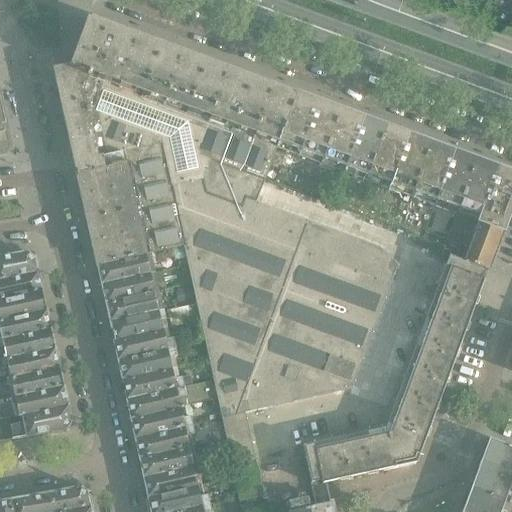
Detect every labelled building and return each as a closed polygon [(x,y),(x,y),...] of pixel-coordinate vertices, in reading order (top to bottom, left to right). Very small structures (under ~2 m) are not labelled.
[(83,89),(90,73),(108,26),(89,19),(72,66),(54,70),(65,118),(89,113),(83,89)] [(155,43),(108,26),(90,73),(137,90),(155,43)] [(202,61),(155,43),(137,90),(184,108),(202,61)] [(249,78),(202,61),(184,108),(232,126),(249,78)] [(348,75),(367,81),(371,69),(353,63),(348,75)] [(377,247),(305,221),(257,203),(266,176),(269,168),(276,149),(278,143),(232,126),(184,108),(137,90),(90,73),(83,89),(89,113),(92,128),(101,168),(77,174),(98,266),(145,256),(184,247),(188,266),(195,295),(196,304),(206,348),(212,374),(213,380),(218,399),(222,418),(244,412),(352,388),(396,266),(377,247)] [(296,96),(249,78),(232,126),(278,143),(280,138),(296,96)] [(341,112),(296,96),(280,138),(278,143),(276,149),(321,166),(341,112)] [(11,149),(0,101),(0,157),(6,156),(11,149)] [(386,129),(341,112),(321,166),(366,183),(371,171),(386,129)] [(101,168),(92,128),(89,113),(65,118),(77,174),(101,168)] [(386,129),(371,171),(366,183),(411,199),(431,145),(386,129)] [(476,162),(431,145),(411,199),(456,215),(476,162)] [(511,175),(476,162),(456,215),(477,223),(501,232),(511,203),(511,175)] [(303,181),(279,172),(276,180),(282,182),(295,187),(300,189),(303,181)] [(309,183),(303,181),(300,189),(306,191),(309,183)] [(314,185),(309,183),(306,191),(311,193),(314,185)] [(324,188),(319,186),(316,195),(321,196),(324,188)] [(468,250),(477,223),(456,215),(446,242),(451,244),(448,251),(458,255),(461,248),(468,250)] [(487,271),(501,232),(477,223),(468,250),(463,262),(487,271)] [(0,281),(38,274),(35,258),(28,253),(0,257),(0,281)] [(153,274),(152,269),(151,265),(147,266),(145,256),(98,266),(102,285),(149,275),(153,274)] [(386,427),(312,443),(301,445),(314,506),(327,503),(322,485),(389,470),(389,469),(395,468),(394,465),(406,459),(406,458),(412,457),(418,459),(426,436),(479,292),(487,271),(463,262),(449,256),(447,264),(386,427)] [(38,274),(0,281),(0,300),(42,292),(38,274)] [(158,293),(155,280),(150,281),(149,275),(102,285),(106,304),(153,294),(158,293)] [(42,292),(0,300),(0,321),(47,312),(42,292)] [(153,294),(106,304),(110,323),(158,312),(162,311),(160,303),(156,303),(153,294)] [(171,328),(198,322),(194,304),(167,311),(171,328)] [(47,312),(0,321),(0,330),(2,341),(51,330),(47,312)] [(158,312),(110,323),(114,341),(162,330),(166,329),(164,321),(160,321),(158,312)] [(55,350),(51,330),(2,341),(0,341),(0,361),(3,361),(55,350)] [(162,330),(114,341),(118,360),(175,348),(173,339),(164,341),(162,330)] [(175,348),(118,360),(123,380),(170,369),(168,359),(177,357),(175,348)] [(59,368),(55,350),(3,361),(4,369),(8,368),(11,378),(59,368)] [(59,368),(11,378),(7,379),(9,387),(12,386),(15,398),(64,387),(59,368)] [(192,385),(191,379),(191,376),(182,378),(181,377),(172,379),(170,369),(123,380),(127,399),(192,385)] [(131,418),(179,408),(218,399),(213,380),(192,385),(127,399),(131,418)] [(64,387),(15,398),(11,399),(13,406),(16,406),(19,417),(21,416),(68,406),(64,387)] [(68,406),(21,416),(23,423),(11,426),(14,440),(67,430),(72,423),(68,406)] [(192,425),(190,416),(181,418),(179,408),(131,418),(136,438),(192,425)] [(0,442),(14,440),(11,426),(10,419),(2,420),(0,411),(0,410),(0,442)] [(250,436),(247,426),(244,412),(222,418),(225,431),(212,434),(213,441),(226,438),(227,442),(250,436)] [(188,447),(185,436),(194,434),(192,425),(136,438),(140,458),(188,447)] [(255,459),(252,448),(250,436),(227,442),(230,457),(220,460),(215,461),(216,468),(232,464),(236,482),(221,486),(223,495),(238,492),(240,501),(263,496),(255,459)] [(511,479),(511,448),(488,439),(470,489),(504,501),(511,479)] [(200,464),(199,456),(190,457),(188,447),(140,458),(144,477),(200,464)] [(196,485),(194,477),(203,474),(200,464),(144,477),(149,496),(196,485)] [(196,485),(149,496),(152,511),(167,511),(209,503),(207,494),(198,496),(196,485)] [(67,511),(91,508),(87,493),(80,488),(11,501),(12,511),(67,511)] [(499,511),(504,501),(470,489),(460,511),(499,511)] [(277,511),(274,500),(251,508),(252,511),(277,511)] [(12,511),(11,501),(0,502),(0,511),(12,511)] [(211,511),(209,503),(167,511),(211,511)] [(327,503),(314,506),(287,511),(333,511),(331,504),(327,504),(327,503)]
